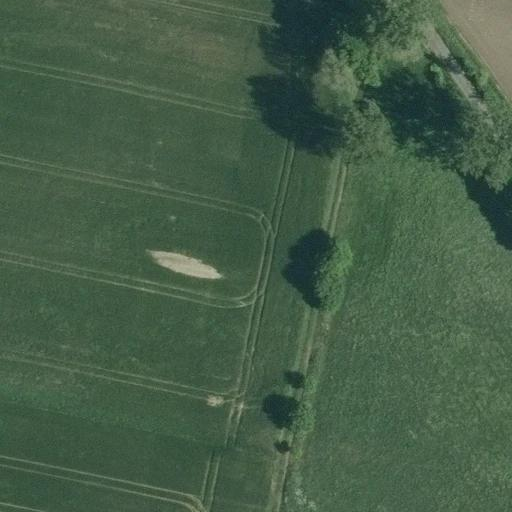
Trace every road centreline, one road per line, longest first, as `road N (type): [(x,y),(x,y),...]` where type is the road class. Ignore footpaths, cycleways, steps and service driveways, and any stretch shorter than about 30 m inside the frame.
road 1 (track): [(280,511),(367,108),(373,0)]
road 2 (unclassified): [(410,0),(511,135)]
